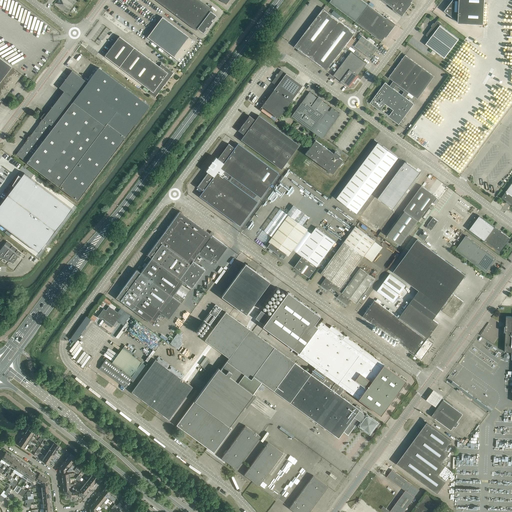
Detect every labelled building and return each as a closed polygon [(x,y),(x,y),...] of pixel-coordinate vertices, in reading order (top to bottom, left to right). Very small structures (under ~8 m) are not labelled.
[(155,0),(196,30),(197,28),(203,33),(206,29),(205,28),(207,27),(208,28),(212,21),(211,21),(212,19),(213,19),(216,16),(210,11),(212,9),(199,0),(155,0)] [(362,0),(331,0),(330,2),(382,41),(385,36),(386,37),(396,24),(392,21),(392,22),(362,0)] [(383,0),(402,14),(412,0),(383,0)] [(452,0),(444,11),(458,22),(458,23),(484,24),(484,0),(452,0)] [(323,8),(295,46),(327,70),(355,33),(323,8)] [(147,37),(151,40),(179,61),(189,48),(190,49),(191,47),(190,46),(194,41),(162,17),(147,37)] [(430,38),(426,44),(444,58),(459,39),(440,25),(442,23),(438,21),(436,21),(434,24),(434,23),(431,26),(432,27),(426,34),(430,38)] [(105,56),(151,90),(149,92),(155,96),(173,73),(164,66),(161,64),(160,66),(119,36),(105,56)] [(361,36),(354,46),(367,55),(371,58),(378,48),(374,45),(361,36)] [(351,52),(334,75),(349,87),(367,63),(351,52)] [(398,65),(389,78),(393,81),(409,92),(414,96),(418,99),(434,76),(405,55),(400,62),(402,63),(400,66),(398,65)] [(0,104),(13,88),(12,87),(15,84),(23,74),(0,57),(0,104)] [(16,154),(77,200),(149,106),(99,67),(87,82),(72,70),(59,87),(64,91),(46,114),(45,113),(41,118),(43,119),(40,124),(39,123),(16,154)] [(281,70),(272,82),(277,86),(274,90),(290,102),(299,89),(302,85),(281,70)] [(409,92),(393,81),(393,82),(390,86),(385,82),(370,103),(371,103),(381,110),(385,104),(393,110),(389,116),(399,124),(401,121),(403,123),(405,121),(403,120),(414,104),(405,97),(407,95),(409,92)] [(274,90),(262,106),(278,118),(290,102),(274,90)] [(309,92),(291,116),(314,133),(332,109),(331,108),(329,111),(327,110),(330,107),(309,92)] [(311,145),(305,154),(332,174),(340,164),(343,160),(339,157),(340,155),(335,151),(334,153),(315,140),(318,136),(322,139),(340,114),(332,109),(314,133),(317,135),(315,137),(310,144),(311,145)] [(250,116),(239,131),(244,135),(241,139),(281,169),(299,145),(259,115),(255,120),(250,116)] [(378,142),(337,198),(357,213),(398,157),(378,142)] [(213,163),(212,165),(255,196),(256,194),(260,197),(278,173),(238,143),(235,148),(230,144),(219,159),(216,157),(213,161),(213,163)] [(404,161),(373,202),(390,214),(421,173),(404,161)] [(209,173),(198,187),(203,191),(199,196),(240,226),(258,201),(254,198),(255,196),(212,165),(211,167),(209,165),(206,171),(209,173)] [(70,211),(24,175),(0,206),(0,225),(37,254),(70,211)] [(511,183),(505,192),(502,196),(503,199),(511,205),(511,183)] [(422,186),(404,210),(405,211),(412,215),(417,219),(419,221),(437,196),(422,186)] [(404,210),(386,234),(401,245),(419,221),(417,219),(412,215),(405,211),(404,210)] [(148,255),(144,261),(146,263),(147,262),(148,262),(145,267),(182,293),(183,292),(178,289),(184,282),(192,288),(205,270),(193,261),(198,254),(210,263),(212,261),(215,263),(225,251),(228,247),(179,211),(147,255),(148,255)] [(271,243),(268,246),(280,255),(279,256),(282,257),(284,258),(287,254),(288,255),(292,251),(308,229),(289,215),(272,237),(269,241),(271,243)] [(476,220),(469,229),(496,249),(500,252),(510,238),(479,216),(476,220)] [(433,218),(428,225),(433,228),(438,221),(433,218)] [(326,277),(320,285),(327,290),(330,287),(340,294),(337,297),(348,305),(352,299),(357,303),(360,299),(376,278),(361,268),(353,278),(350,276),(375,241),(356,226),(321,273),(326,277)] [(303,256),(295,266),(309,277),(316,268),(336,242),(316,227),(300,248),(297,252),(303,256)] [(423,231),(419,236),(425,240),(429,235),(423,231)] [(466,235),(455,250),(481,270),(485,273),(485,272),(489,266),(490,266),(492,264),(491,263),(495,258),(496,258),(492,255),(466,235)] [(417,238),(393,271),(419,290),(415,295),(438,312),(442,307),(444,308),(442,310),(448,315),(452,318),(463,302),(452,293),(466,275),(462,272),(417,238)] [(9,260),(13,263),(21,253),(17,250),(16,252),(15,251),(16,249),(12,246),(10,248),(10,247),(12,245),(7,241),(0,250),(0,257),(1,258),(3,256),(4,257),(3,258),(7,261),(9,259),(10,260),(9,260)] [(245,264),(221,296),(246,314),(270,282),(256,271),(257,270),(256,269),(256,270),(254,268),(253,269),(245,264)] [(136,269),(116,297),(120,300),(152,325),(155,321),(157,323),(160,319),(157,317),(158,316),(163,320),(165,316),(169,319),(184,299),(180,296),(182,293),(145,267),(140,272),(136,269)] [(390,273),(377,291),(393,303),(406,285),(390,273)] [(261,310),(255,318),(264,325),(262,326),(298,353),(317,327),(314,324),(320,316),(288,292),(270,316),(261,310)] [(366,312),(363,316),(421,359),(433,343),(427,339),(439,323),(433,319),(438,312),(415,295),(410,302),(399,318),(375,300),(366,312)] [(104,310),(97,318),(101,320),(102,318),(113,326),(121,315),(109,306),(106,311),(104,310)] [(226,312),(205,340),(229,358),(227,361),(223,365),(240,378),(244,374),(251,379),(253,376),(262,382),(335,435),(339,438),(344,431),(348,434),(358,420),(361,422),(362,430),(364,431),(374,430),(375,428),(373,418),(372,417),(368,418),(367,413),(356,405),(355,407),(340,395),(345,389),(344,389),(315,368),(311,374),(226,312)] [(506,326),(503,330),(506,331),(505,352),(511,351),(511,316),(506,316),(506,326)] [(298,353),(297,354),(315,368),(344,389),(345,389),(358,399),(384,364),(349,339),(349,337),(347,335),(345,336),(331,325),(329,327),(325,324),(327,321),(323,319),(321,322),(317,327),(298,353)] [(127,322),(116,337),(118,339),(130,323),(127,322)] [(124,346),(122,348),(132,355),(134,353),(124,346)] [(122,348),(112,362),(131,376),(142,362),(132,355),(122,348)] [(102,364),(99,368),(125,387),(128,383),(133,378),(106,358),(102,364)] [(134,388),(131,392),(150,406),(174,373),(155,359),(134,388)] [(384,364),(358,399),(361,401),(380,415),(406,380),(387,367),(384,364)] [(179,421),(176,425),(195,439),(240,378),(223,365),(220,369),(219,368),(179,421)] [(174,373),(150,406),(169,419),(172,415),(193,387),(174,373)] [(240,378),(195,439),(214,452),(232,428),(229,426),(262,382),(253,376),(251,379),(244,374),(240,378)] [(434,390),(427,399),(436,406),(443,396),(434,390)] [(440,404),(432,416),(451,430),(454,426),(456,427),(459,423),(457,422),(463,414),(442,398),(439,403),(440,404)] [(427,422),(419,433),(444,450),(447,446),(451,441),(431,425),(427,422)] [(224,454),(221,458),(226,462),(236,469),(239,465),(260,436),(245,425),(224,454)] [(30,426),(27,430),(33,435),(37,430),(30,426)] [(27,430),(24,435),(30,439),(33,435),(27,430)] [(419,433),(412,443),(441,464),(448,454),(444,450),(419,433)] [(24,435),(21,439),(27,444),(30,439),(24,435)] [(27,444),(21,439),(18,444),(24,449),(27,444)] [(54,442),(51,447),(58,451),(61,446),(54,442)] [(268,442),(244,475),(253,481),(259,485),(283,453),(268,442)] [(412,443),(397,463),(401,466),(437,494),(446,482),(438,476),(445,467),(441,464),(412,443)] [(51,447),(48,451),(55,456),(58,451),(51,447)] [(48,451),(45,456),(52,460),(55,456),(48,451)] [(2,459),(6,462),(11,455),(6,452),(2,459)] [(71,453),(67,458),(74,463),(77,458),(71,453)] [(6,462),(11,465),(15,458),(11,455),(6,462)] [(52,460),(45,456),(42,460),(49,465),(52,460)] [(11,465),(9,467),(14,470),(14,469),(15,468),(19,462),(20,461),(15,458),(11,465)] [(67,458),(64,462),(68,466),(70,467),(74,463),(67,458)] [(14,469),(19,472),(24,465),(19,462),(15,468),(14,469)] [(68,466),(64,462),(59,468),(60,472),(65,472),(65,470),(68,466)] [(19,472),(24,475),(28,468),(24,465),(19,472)] [(22,477),(27,480),(33,471),(28,468),(24,475),(22,477)] [(392,470),(387,477),(405,490),(400,497),(410,504),(415,497),(414,497),(420,490),(412,485),(392,470)] [(33,471),(27,480),(31,483),(33,481),(37,474),(33,471)] [(40,483),(42,481),(44,476),(40,473),(35,480),(40,483)] [(93,473),(90,477),(96,482),(100,478),(93,473)] [(313,475),(289,508),(295,511),(308,511),(328,486),(313,475)] [(90,477),(86,481),(93,486),(96,482),(90,477)] [(86,481),(83,485),(89,491),(93,486),(86,481)] [(108,484),(104,489),(111,494),(114,489),(108,484)] [(89,491),(83,485),(80,490),(82,492),(81,493),(79,494),(79,497),(82,497),(85,494),(86,495),(89,491)] [(21,488),(18,493),(23,496),(26,491),(21,488)] [(104,489),(101,493),(107,498),(111,494),(104,489)] [(101,493),(97,497),(104,502),(107,498),(101,493)] [(97,497),(94,501),(99,505),(98,505),(100,507),(100,506),(103,508),(106,504),(104,502),(97,497)] [(121,500),(120,501),(120,502),(122,503),(125,505),(126,503),(128,501),(124,497),(121,500)] [(400,497),(391,511),(392,511),(403,511),(410,504),(400,497)] [(89,507),(90,511),(95,511),(95,509),(98,505),(99,505),(94,501),(89,507)] [(120,501),(116,505),(121,509),(123,507),(125,505),(122,503),(120,502),(120,501)]
